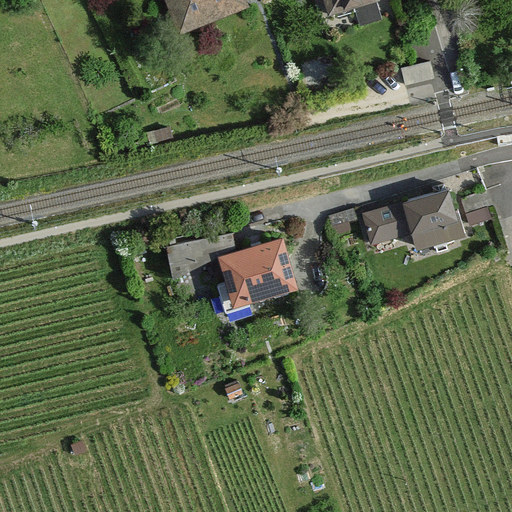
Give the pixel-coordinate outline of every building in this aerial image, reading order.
[(168,0),(179,26),(246,0),(245,0),(168,0)] [(329,0),(335,19),(384,6),(382,0),(329,0)] [(458,190),(364,217),(373,250),(419,237),(424,255),(473,241),(458,190)] [(239,236),(170,249),(180,283),(243,251),(239,236)] [(228,263),(242,311),(307,293),(294,245),(228,263)]
